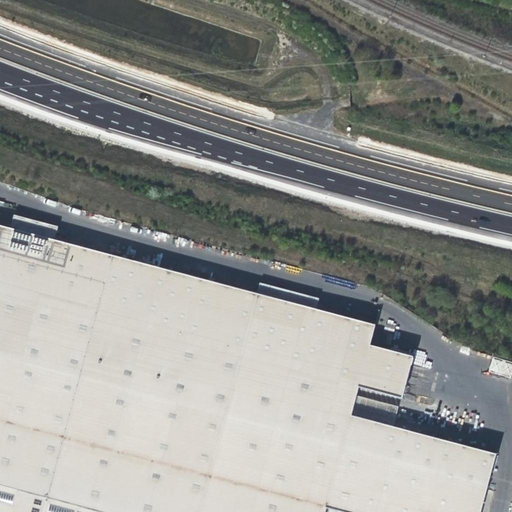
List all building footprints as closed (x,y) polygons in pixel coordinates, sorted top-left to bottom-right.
[(55,240),(58,227),(14,215),(10,228),(55,240)] [(0,511),(324,511),(326,508),(340,511),(479,511),(493,461),(478,457),(480,450),(350,416),(334,411),(342,383),(358,388),(401,399),(412,356),(369,345),(375,325),(315,309),(257,294),(55,240),(10,228),(0,225),(0,511)] [(318,299),(260,283),(257,294),(315,309),(318,299)] [(489,373),(511,377),(511,374),(511,362),(491,359),(489,373)] [(350,416),(358,388),(342,383),(334,411),(350,416)] [(493,461),(495,454),(480,450),(478,457),(493,461)]
